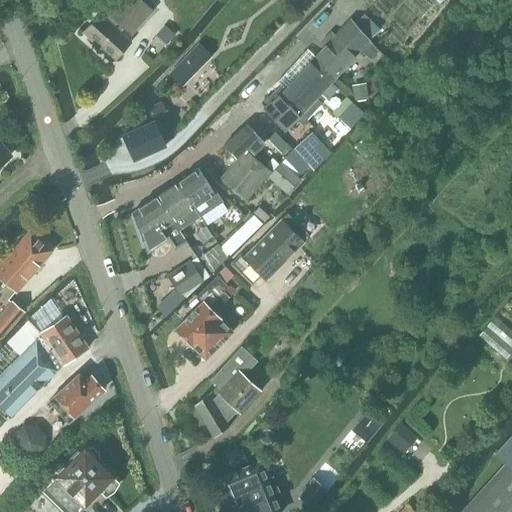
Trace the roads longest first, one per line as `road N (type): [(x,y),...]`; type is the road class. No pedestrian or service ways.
road 1 (residential): [(344,0),(186,166),(82,219)]
road 2 (unclassified): [(181,511),(82,219)]
road 3 (unclassified): [(82,219),(7,0)]
road 4 (unknown): [(117,321),(0,457)]
